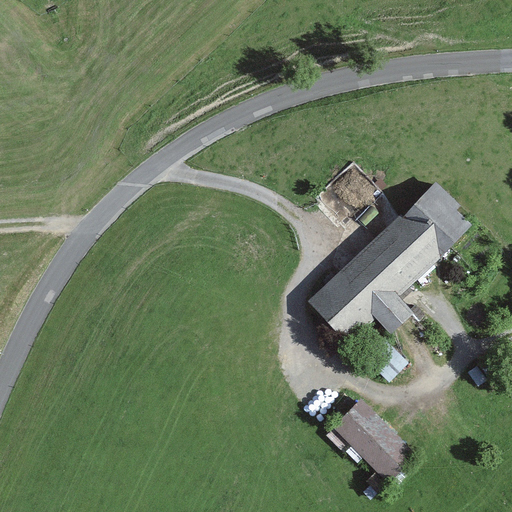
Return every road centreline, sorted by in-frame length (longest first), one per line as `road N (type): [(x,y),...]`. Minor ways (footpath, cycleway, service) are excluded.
road 1 (unclassified): [(0,397),(71,254),(161,163),(226,123),(349,78),(511,63)]
road 2 (track): [(161,163),(248,188),(304,223),(318,255),(302,302),(307,363),(420,399),(511,338)]
